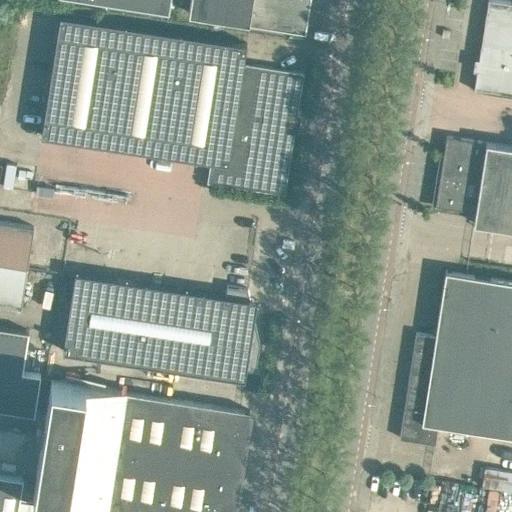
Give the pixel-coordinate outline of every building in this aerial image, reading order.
[(108,0),(169,9),(170,0),(108,0)] [(305,31),(309,0),(190,0),(189,12),(248,22),(305,31)] [(511,1),(501,0),(488,0),(474,90),(511,95),(511,1)] [(297,112),(303,71),(244,62),(247,43),(59,15),(41,135),(211,160),(208,180),(284,191),(294,130),(290,130),(293,111),(297,112)] [(443,155),(436,203),(466,208),(467,208),(476,209),(474,221),(511,227),(511,144),(479,139),(447,134),(444,154),(443,155)] [(0,261),(27,266),(34,224),(0,219),(0,261)] [(0,301),(21,305),(27,266),(0,261),(0,301)] [(511,434),(511,278),(446,268),(435,334),(417,331),(400,436),(436,442),(439,423),(511,434)] [(260,342),(255,317),(248,287),(228,283),(226,293),(76,269),(63,348),(245,378),(247,367),(256,369),(260,342)] [(0,406),(34,411),(40,372),(22,369),(28,329),(0,325),(0,406)] [(236,469),(245,411),(249,412),(250,409),(126,389),(51,378),(42,438),(236,469)] [(229,511),(236,469),(42,438),(32,498),(117,511),(229,511)] [(0,472),(0,511),(16,511),(22,476),(0,472)]
